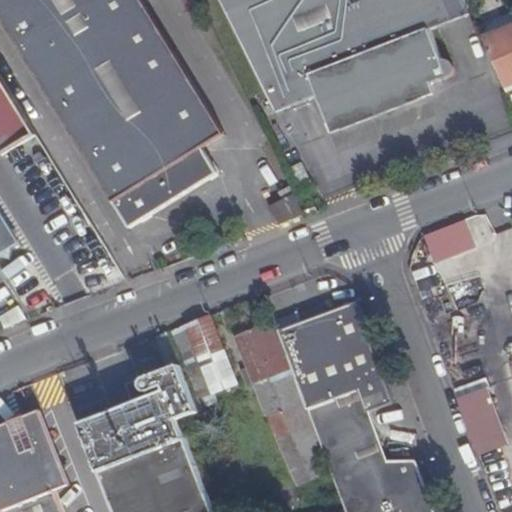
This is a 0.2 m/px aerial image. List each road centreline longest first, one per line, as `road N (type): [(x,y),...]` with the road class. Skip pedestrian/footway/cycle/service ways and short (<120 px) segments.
road 1 (residential): [(354,225),(136,298),(0,362)]
road 2 (residential): [(469,511),(354,225)]
road 3 (residential): [(511,165),(354,225)]
